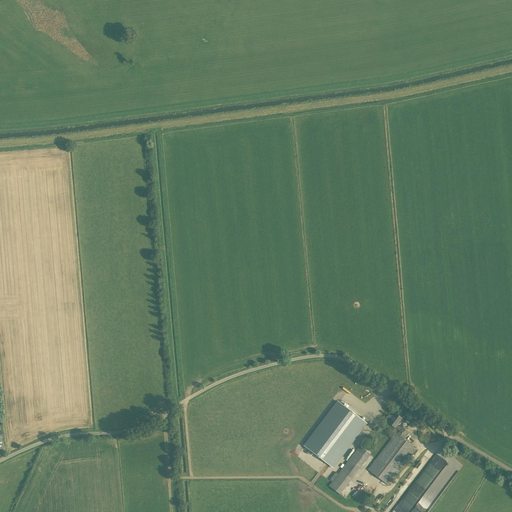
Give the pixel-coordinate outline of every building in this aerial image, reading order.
[(303,447),(332,467),(365,423),(337,402),(303,447)] [(399,431),(402,428),(397,425),(402,418),(395,413),(388,423),(395,428),(399,431)] [(399,431),(396,434),(395,433),(367,470),(388,485),(416,449),(403,439),(408,432),(402,427),(402,428),(399,431)] [(370,454),(359,446),(349,460),(360,468),(370,454)] [(332,481),(338,473),(336,471),(330,479),(332,481)] [(433,493),(428,502),(434,505),(438,496),(433,493)]
